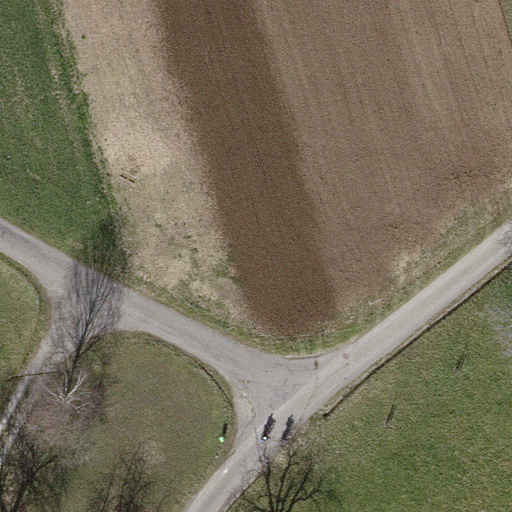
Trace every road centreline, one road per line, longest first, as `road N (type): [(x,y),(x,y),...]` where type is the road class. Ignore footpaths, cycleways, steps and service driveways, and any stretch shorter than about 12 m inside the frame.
road 1 (residential): [(0,237),(85,291),(298,399),(205,511)]
road 2 (track): [(298,399),(511,228)]
road 3 (track): [(0,450),(85,291)]
